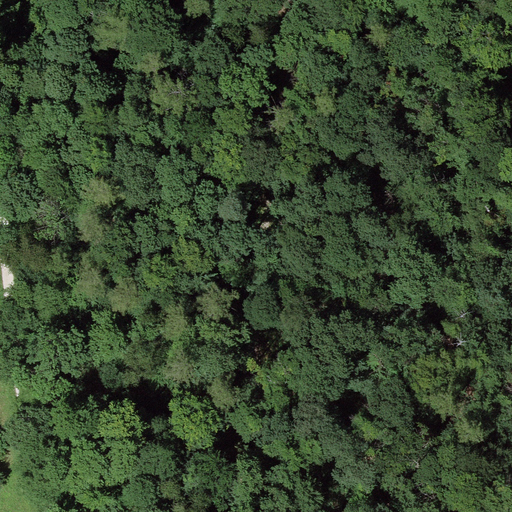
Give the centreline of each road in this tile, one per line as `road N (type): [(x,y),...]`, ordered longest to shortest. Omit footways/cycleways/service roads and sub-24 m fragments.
road 1 (track): [(291,0),(285,138),(257,233),(251,398),(232,511)]
road 2 (track): [(35,511),(0,216)]
